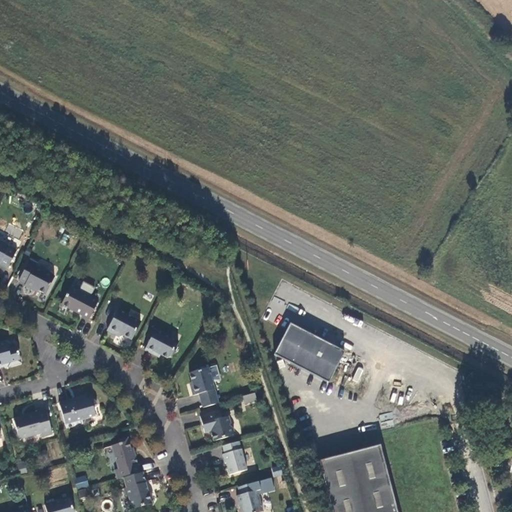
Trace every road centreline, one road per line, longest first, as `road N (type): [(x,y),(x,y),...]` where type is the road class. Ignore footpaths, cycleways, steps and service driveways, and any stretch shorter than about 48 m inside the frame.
road 1 (primary): [(511,357),(0,92)]
road 2 (residential): [(99,367),(121,378),(164,424),(198,511)]
